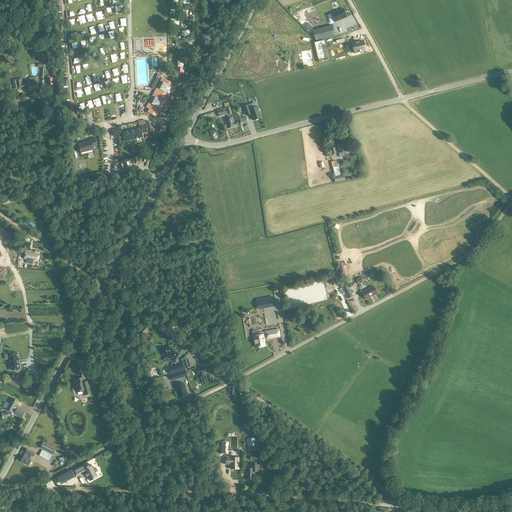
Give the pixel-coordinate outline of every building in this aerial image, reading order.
[(179,0),(168,0),(169,9),(180,9),(179,0)] [(179,0),(180,9),(191,9),(191,6),(191,4),(191,2),(191,1),(191,0),(179,0)] [(196,1),(196,2),(229,13),(234,3),(228,0),(196,0),(197,0),(196,1)] [(196,5),(196,6),(196,18),(224,24),(229,13),(196,2),(196,3),(196,5)] [(180,9),(169,9),(169,19),(180,19),(180,9)] [(191,9),(180,9),(180,19),(180,23),(191,23),(191,9)] [(331,14),(327,15),(330,24),(334,22),(346,17),(343,9),(331,14)] [(90,13),(86,15),(88,22),(90,21),(92,29),(94,29),(90,13)] [(224,24),(196,18),(196,32),(219,34),(224,24)] [(180,19),(169,19),(170,30),(180,29),(180,23),(180,19)] [(191,23),(180,23),(180,29),(181,38),(191,38),(191,23)] [(313,30),(316,40),(335,35),(332,26),(313,30)] [(180,29),(170,30),(170,36),(170,38),(181,38),(180,29)] [(219,34),(196,32),(197,45),(214,47),(219,34)] [(170,38),(170,58),(181,58),(181,38),(170,38)] [(181,38),(181,58),(191,57),(191,54),(192,51),(192,48),(191,38),(181,38)] [(356,42),(356,43),(352,44),(354,53),(366,50),(363,41),(359,42),(356,42)] [(192,67),(188,76),(199,81),(214,47),(197,45),(197,48),(197,52),(196,55),(196,58),(195,61),(194,64),(192,67)] [(91,62),(94,69),(99,67),(97,60),(91,62)] [(16,79),(12,80),(14,90),(17,89),(18,90),(26,88),(26,91),(31,90),(38,88),(37,82),(36,82),(36,78),(35,77),(29,78),(29,79),(30,82),(28,83),(22,84),(21,79),(16,80),(16,79)] [(159,84),(146,107),(149,109),(147,112),(156,117),(158,114),(161,115),(173,92),(177,86),(162,78),(159,84)] [(251,114),(253,121),(261,118),(257,107),(252,108),(250,105),(243,107),(246,116),(251,114)] [(227,129),(235,127),(235,126),(238,126),(237,122),(234,123),(233,118),(233,117),(230,107),(229,106),(226,107),(226,108),(224,109),(217,110),(219,116),(226,115),(225,113),(227,113),(227,115),(229,115),(230,119),(225,120),(227,129)] [(140,128),(123,133),(125,142),(143,137),(142,134),(147,132),(146,125),(139,126),(140,128)] [(113,130),(114,136),(122,134),(121,128),(113,130)] [(93,149),(93,147),(97,146),(95,138),(91,139),(91,141),(79,144),(81,153),(93,149)] [(337,144),(340,157),(347,156),(346,151),(344,142),(337,144)] [(338,167),(337,167),(336,161),(331,162),(333,168),(332,168),(334,176),(340,175),(338,167)] [(341,175),(334,177),(335,183),(345,181),(344,174),(341,175)] [(22,240),(20,245),(22,246),(21,247),(26,249),(29,250),(31,244),(24,241),(22,240)] [(26,251),(25,258),(27,259),(27,263),(32,264),(33,260),(38,261),(40,251),(35,250),(35,253),(31,252),(31,250),(29,250),(26,249),(26,251)] [(342,288),(347,299),(353,296),(348,285),(342,288)] [(374,287),(362,292),(365,299),(377,294),(374,287)] [(262,308),(274,306),(273,297),(257,300),(258,304),(261,304),(262,308)] [(280,337),(279,330),(265,332),(266,334),(263,335),(263,332),(259,333),(260,335),(253,336),(254,341),(255,341),(256,348),(258,348),(259,349),(262,348),(263,347),(264,347),(263,339),(280,337)] [(166,351),(163,355),(173,362),(179,354),(169,347),(166,351),(166,350),(166,351)] [(18,354),(9,355),(10,359),(9,359),(11,370),(20,369),(18,354)] [(184,370),(182,364),(168,368),(170,374),(184,370)] [(207,380),(203,367),(197,369),(199,378),(197,378),(197,379),(197,381),(198,382),(200,381),(201,382),(202,382),(203,385),(207,383),(206,380),(207,380)] [(184,371),(170,375),(172,381),(186,376),(184,371)] [(12,378),(9,384),(18,388),(20,382),(12,378)] [(77,385),(76,385),(77,392),(83,390),(85,395),(91,393),(89,386),(93,385),(91,381),(84,383),(83,379),(76,381),(77,385)] [(188,396),(184,383),(175,386),(177,392),(175,392),(176,397),(179,396),(179,398),(188,396)] [(12,398),(6,410),(12,413),(12,412),(15,407),(18,401),(12,398)] [(15,413),(15,414),(22,418),(25,412),(18,408),(18,409),(15,407),(12,412),(15,413)] [(247,440),(250,451),(257,449),(254,438),(247,440)] [(55,448),(44,442),(40,449),(42,450),(40,454),(49,460),(55,448)] [(35,453),(28,449),(21,462),(28,466),(35,453)] [(238,458),(238,456),(226,456),(226,458),(226,465),(229,465),(231,465),(231,469),(238,469),(238,458)] [(95,478),(97,477),(91,465),(86,467),(84,464),(73,470),(76,476),(85,471),(86,473),(85,473),(87,476),(87,477),(87,476),(90,481),(92,480),(95,478)] [(255,473),(255,472),(258,472),(258,465),(251,465),(251,469),(246,469),(246,480),(247,480),(248,480),(250,480),(254,479),(254,475),(255,473)] [(71,471),(58,477),(61,484),(74,477),(71,471)]
